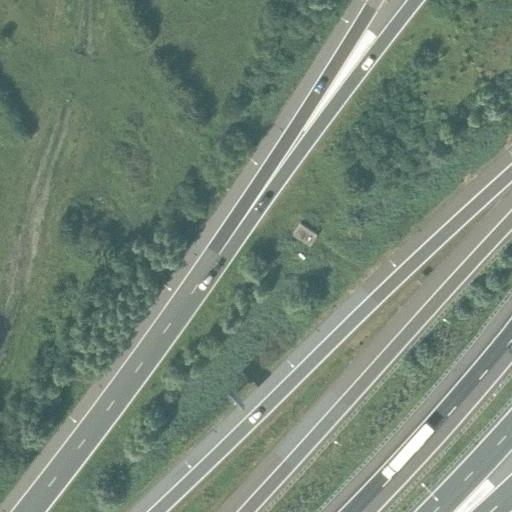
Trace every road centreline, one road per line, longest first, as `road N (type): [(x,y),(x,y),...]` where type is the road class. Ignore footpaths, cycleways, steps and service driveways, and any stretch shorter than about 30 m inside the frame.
road 1 (motorway): [(511,174),(156,511)]
road 2 (motorway): [(511,230),(249,511)]
road 3 (trunk): [(416,0),(217,257)]
road 4 (trunk): [(217,257),(25,511)]
road 5 (trunk): [(372,0),(217,257)]
road 6 (motorway): [(511,340),(357,511)]
